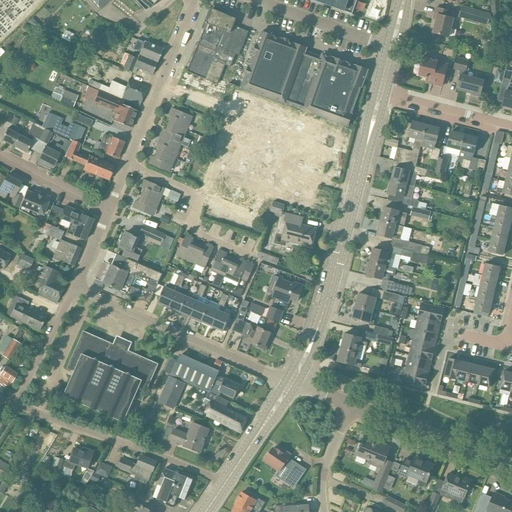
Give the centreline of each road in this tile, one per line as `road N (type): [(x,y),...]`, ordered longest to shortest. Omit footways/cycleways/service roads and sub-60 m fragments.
road 1 (secondary): [(293,379),(327,299),(379,93)]
road 2 (residential): [(293,379),(76,292)]
road 3 (residential): [(229,479),(18,400)]
road 4 (residential): [(125,162),(193,0)]
road 5 (residential): [(511,460),(351,403)]
road 6 (residential): [(390,47),(255,0)]
road 7 (residential): [(511,126),(379,93)]
road 8 (residential): [(18,400),(76,292)]
